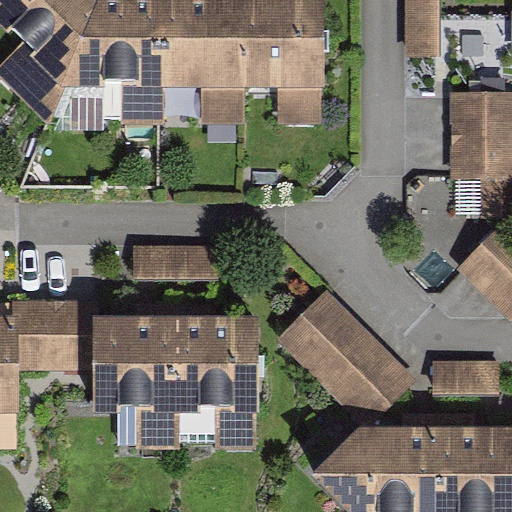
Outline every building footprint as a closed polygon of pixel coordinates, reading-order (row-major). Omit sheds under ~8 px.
[(0,0),(0,8),(58,67),(85,0),(0,0)] [(157,0),(85,0),(58,67),(94,71),(107,113),(160,113),(159,72),(157,0)] [(236,0),(157,0),(159,72),(239,70),(236,0)] [(318,0),(236,0),(239,70),(321,67),(318,0)] [(434,0),(405,0),(406,44),(435,44),(434,0)] [(511,81),(451,81),(451,124),(511,124),(511,81)] [(511,137),(451,136),(450,168),(483,168),(482,204),(511,205),(511,137)] [(511,306),(511,230),(502,222),(462,264),(509,309),(511,306)] [(213,244),(131,246),(131,269),(214,268),(213,244)] [(410,374),(325,289),(282,331),(367,416),(410,374)] [(46,360),(44,299),(10,300),(11,319),(0,318),(0,398),(14,398),(13,359),(46,360)] [(91,360),(92,399),(176,399),(176,321),(176,315),(94,316),(94,299),(57,300),(57,360),(91,360)] [(255,399),(253,319),(176,321),(176,399),(177,401),(255,399)] [(494,354),(430,356),(431,387),(495,386),(494,354)] [(511,511),(511,437),(436,438),(436,493),(435,511),(511,511)] [(312,490),(335,511),(435,511),(436,493),(436,438),(356,438),(312,490)]
